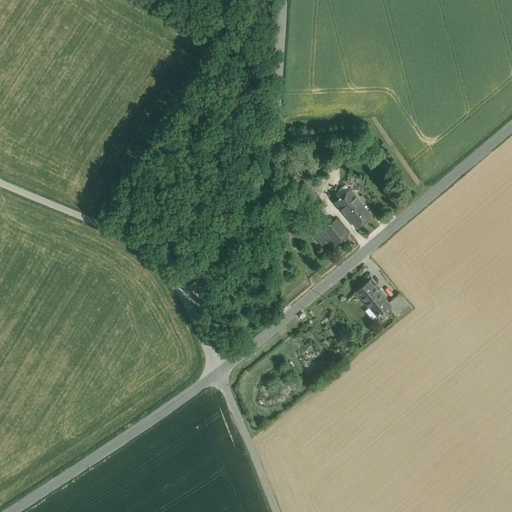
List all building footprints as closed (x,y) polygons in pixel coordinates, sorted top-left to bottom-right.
[(318,198),(311,190),(299,199),(307,208),(318,198)] [(371,215),(350,190),(342,196),(341,195),(339,197),(340,198),(335,202),(357,228),(371,215)] [(318,198),(307,208),(314,216),(325,206),(318,198)] [(321,231),(310,216),(304,220),(316,237),(324,247),(332,240),(323,230),(321,231)] [(336,219),(323,230),(332,240),(336,245),(349,234),(336,219)] [(389,303),(370,281),(357,291),(377,316),(388,307),(391,305),(389,303)] [(400,294),(389,303),(391,305),(388,307),(396,316),(409,305),(400,294)]
